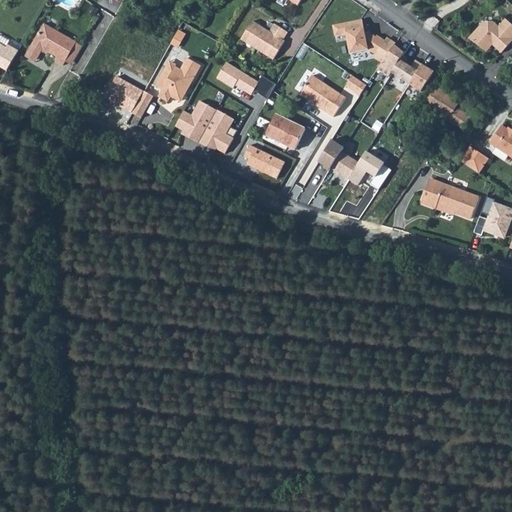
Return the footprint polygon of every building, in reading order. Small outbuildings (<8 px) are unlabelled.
[(483,22),(469,38),(486,51),(491,45),(500,53),(511,40),(511,24),(505,19),(498,26),(493,21),(483,22)] [(277,49),(287,32),(274,24),(269,32),(252,21),(240,40),(255,49),(256,47),(264,52),(263,54),(273,60),(279,51),(277,49)] [(388,56),(381,51),(387,42),(378,37),(377,38),(372,35),(371,33),(366,34),(363,21),(334,28),(336,38),(347,36),(352,56),(370,51),(377,56),(376,59),(383,64),(388,56)] [(77,43),(45,24),(27,54),(36,59),(41,51),(43,48),(48,51),(57,56),(54,60),(64,65),(66,62),(77,43)] [(180,47),(188,32),(180,28),(172,43),(180,47)] [(387,42),(381,51),(388,56),(395,46),(395,44),(388,40),(387,42)] [(77,43),(66,62),(72,66),(83,47),(77,43)] [(8,71),(19,52),(8,46),(6,48),(0,44),(0,70),(1,70),(2,67),(8,71)] [(388,56),(383,64),(378,72),(388,78),(391,73),(421,92),(434,72),(415,59),(410,66),(400,59),(405,52),(395,46),(388,56)] [(172,70),(166,66),(155,85),(161,89),(157,96),(167,101),(170,96),(171,94),(173,96),(174,98),(178,101),(181,100),(200,65),(186,57),(180,69),(175,66),(174,66),(172,70)] [(176,64),(169,60),(166,66),(172,70),(174,66),(175,66),(176,64)] [(260,83),(228,63),(218,80),(234,90),(236,86),(253,96),(260,83)] [(302,91),(313,72),(308,69),(296,88),(302,91)] [(348,99),(313,77),(301,96),(335,118),(348,99)] [(368,87),(353,78),(348,87),(362,96),(368,87)] [(453,106),(457,99),(442,90),(444,88),(437,83),(422,107),(428,111),(430,108),(465,131),(473,119),(456,107),(453,106)] [(153,94),(144,89),(132,111),(141,115),(153,94)] [(202,143),(219,112),(201,101),(193,116),(185,111),(176,128),(184,132),(183,134),(202,143)] [(236,121),(219,112),(202,143),(217,151),(218,150),(227,154),(235,139),(228,135),(236,121)] [(266,136),(295,150),(305,129),(276,115),(266,136)] [(490,143),(511,158),(511,129),(508,127),(507,129),(501,125),(490,143)] [(349,149),(335,140),(322,164),(348,179),(357,185),(366,172),(375,178),(384,163),(366,151),(358,163),(345,155),(349,149)] [(488,159),(469,147),(460,161),(478,173),(488,159)] [(436,208),(437,206),(455,212),(470,217),(478,197),(430,179),(421,203),(436,208)] [(480,217),(474,233),(482,236),(484,231),(502,238),(509,220),(511,221),(511,220),(511,208),(494,202),(488,219),(480,217)] [(436,208),(454,215),(455,212),(437,206),(436,208)]
